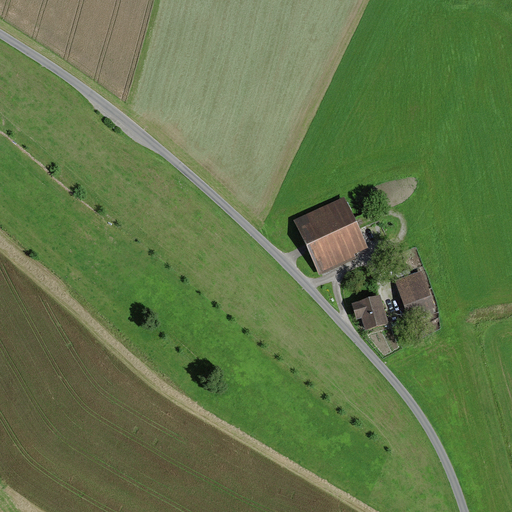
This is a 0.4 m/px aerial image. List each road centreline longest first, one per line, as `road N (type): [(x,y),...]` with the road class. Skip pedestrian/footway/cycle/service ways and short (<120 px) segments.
road 1 (unclassified): [(0,33),(119,115),(312,290),(427,427),(461,511)]
road 2 (unknown): [(312,290),(356,261),(370,262),(397,315)]
